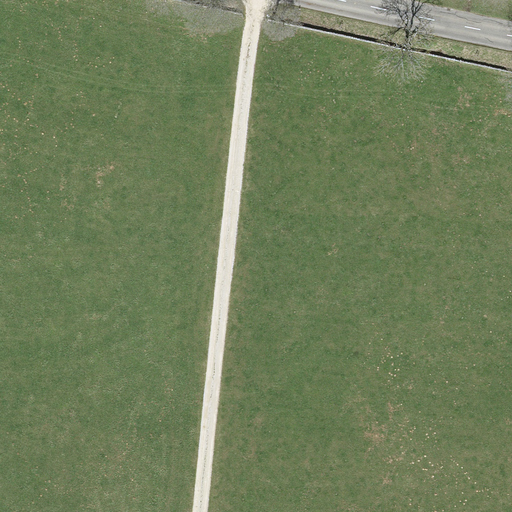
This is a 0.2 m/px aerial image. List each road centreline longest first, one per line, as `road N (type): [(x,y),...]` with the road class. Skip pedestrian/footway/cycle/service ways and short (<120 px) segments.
road 1 (track): [(253,0),(202,511)]
road 2 (tertiary): [(338,0),(511,36)]
